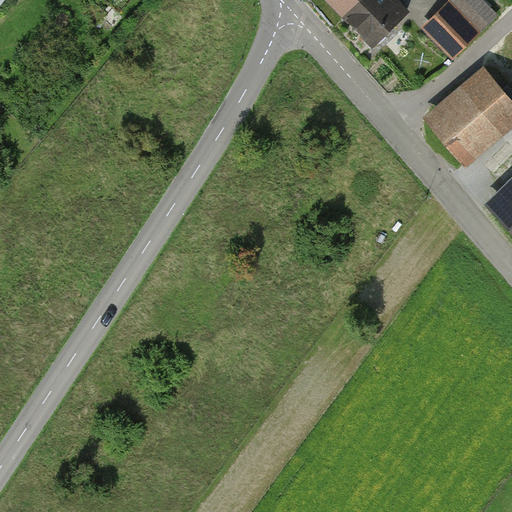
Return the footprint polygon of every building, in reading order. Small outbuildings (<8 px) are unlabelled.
[(0,0),(0,13),(10,0),(0,0)] [(333,0),(380,46),(414,12),(402,0),(333,0)] [(462,58),(500,20),(480,0),(459,0),(432,27),(462,58)] [(511,98),(491,74),(438,119),(476,164),(511,134),(511,98)] [(511,196),(503,206),(511,215),(511,196)]
